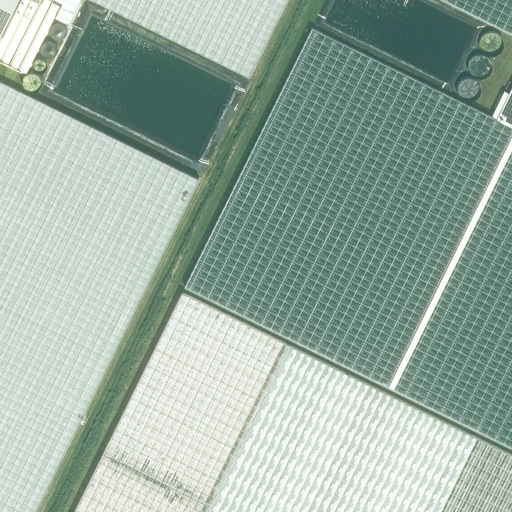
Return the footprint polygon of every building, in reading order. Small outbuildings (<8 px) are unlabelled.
[(0,0),(0,511),(34,511),(199,178),(0,79),(0,39),(19,0),(35,0),(40,2),(40,0),(58,0),(63,2),(56,17),(69,23),(80,0),(94,0),(249,76),(286,0),(0,0)] [(312,28),(185,286),(511,447),(511,0),(443,0),(511,33),(511,86),(509,93),(505,91),(492,116),(312,28)] [(506,44),(506,42),(505,39),(505,37),(504,35),(502,33),(500,31),(498,30),(495,29),(493,29),(490,29),(488,30),(486,31),(484,33),(482,35),(481,37),(480,39),(480,42),(480,44),(481,46),(482,49),(484,51),(485,52),(488,54),(491,54),(493,55),(495,54),(498,54),(502,51),(503,49),(505,47),(506,44)] [(491,69),(491,66),(491,64),(490,62),(489,60),(488,58),(486,57),(484,56),(482,55),(480,55),(478,55),(475,55),(473,57),(471,58),(470,60),(469,61),(468,64),(468,66),(468,69),(468,71),(469,73),(471,74),(472,76),(474,77),(476,78),(479,78),(481,78),(483,78),(486,77),(488,75),(489,73),(490,71),(491,69)] [(480,91),(480,89),(480,87),(479,84),(478,82),(476,80),(474,79),(472,78),(470,77),(468,77),(466,78),(464,78),(461,80),(460,81),(458,83),(458,85),(457,87),(457,89),(457,91),(458,93),(459,95),(460,97),(462,98),(464,99),(466,100),(468,100),(471,100),(473,99),(475,98),(477,97),(478,95),(479,93),(480,91)] [(493,95),(488,106),(493,108),(498,97),(493,95)] [(511,511),(511,454),(347,373),(182,292),(73,511),(511,511)]
